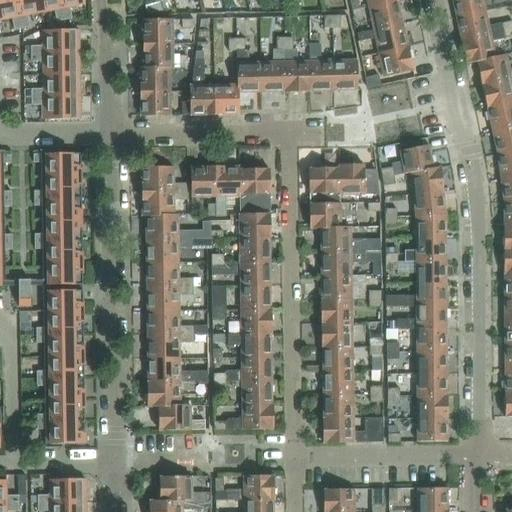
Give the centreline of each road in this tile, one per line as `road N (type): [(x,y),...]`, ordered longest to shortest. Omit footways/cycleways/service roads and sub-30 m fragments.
road 1 (residential): [(476,454),(477,206),(444,70),(437,0)]
road 2 (residential): [(107,464),(117,410),(116,367),(106,344),(113,133)]
road 3 (residential): [(291,457),(293,129)]
road 4 (residential): [(291,457),(476,454)]
road 5 (residential): [(113,133),(293,129)]
road 6 (residential): [(113,133),(98,0)]
